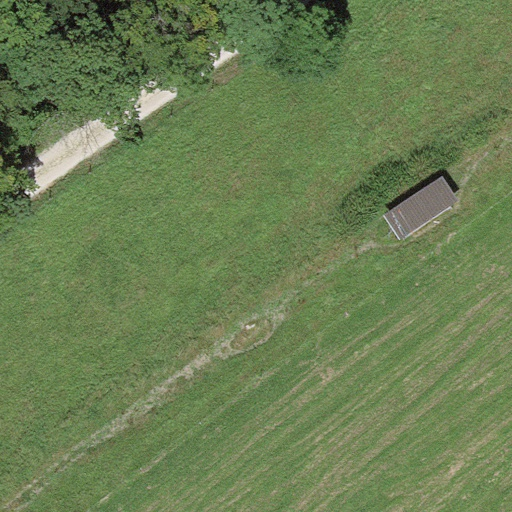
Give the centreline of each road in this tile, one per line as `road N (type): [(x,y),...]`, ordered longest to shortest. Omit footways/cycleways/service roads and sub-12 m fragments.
road 1 (track): [(40,511),(239,332),(511,156)]
road 2 (track): [(295,0),(0,215)]
